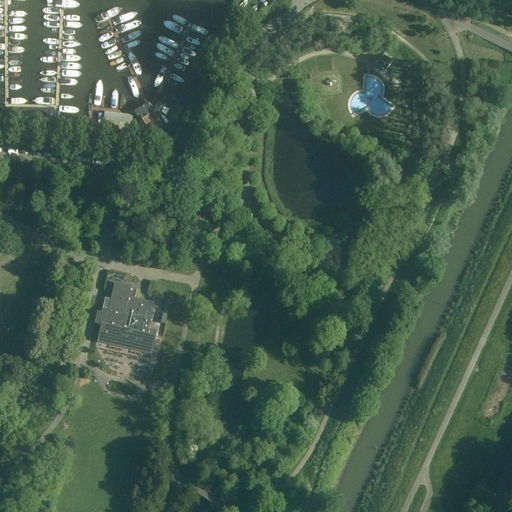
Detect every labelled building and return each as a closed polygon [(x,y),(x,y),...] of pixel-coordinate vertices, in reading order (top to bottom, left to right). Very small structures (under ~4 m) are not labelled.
[(379,55),(373,63),(376,65),(375,65),(385,72),(393,61),(384,55),(385,54),(384,53),(382,57),(379,55)] [(156,101),(153,107),(159,110),(165,95),(160,93),(156,101)] [(147,101),(135,110),(146,126),(151,132),(163,123),(147,101)] [(132,116),(104,112),(103,121),(131,125),(132,116)] [(60,129),(59,139),(60,139),(61,129),(83,132),(84,121),(56,118),(55,129),(60,129)] [(198,224),(203,222),(204,221),(200,214),(194,217),(198,224)] [(115,285),(110,312),(105,311),(102,310),(102,314),(98,313),(95,325),(103,326),(99,343),(152,355),(156,338),(157,338),(148,336),(155,304),(135,299),(137,290),(131,289),(115,285)]
